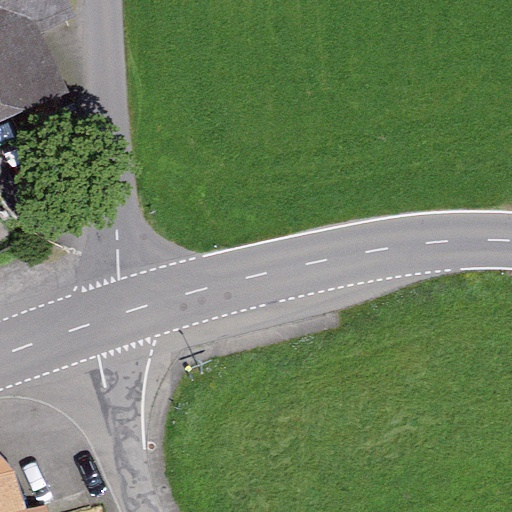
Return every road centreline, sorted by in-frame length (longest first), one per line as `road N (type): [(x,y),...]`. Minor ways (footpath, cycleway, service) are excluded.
road 1 (tertiary): [(96,301),(365,231),(511,230)]
road 2 (unclassified): [(81,0),(96,301)]
road 3 (unclassified): [(96,301),(112,422),(144,511)]
